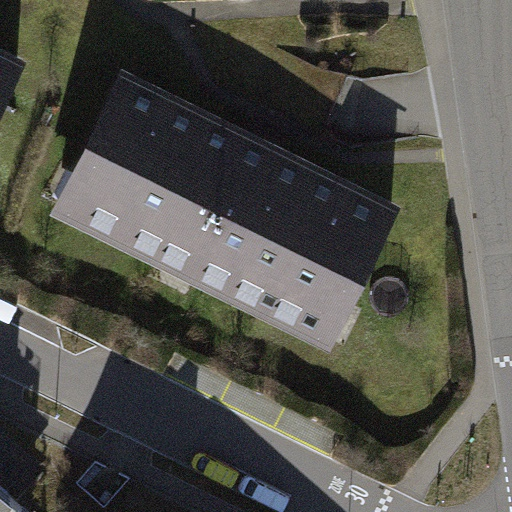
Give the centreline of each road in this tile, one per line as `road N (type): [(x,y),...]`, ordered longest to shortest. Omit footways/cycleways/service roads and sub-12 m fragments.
road 1 (residential): [(315,511),(0,340)]
road 2 (residential): [(489,0),(511,232)]
